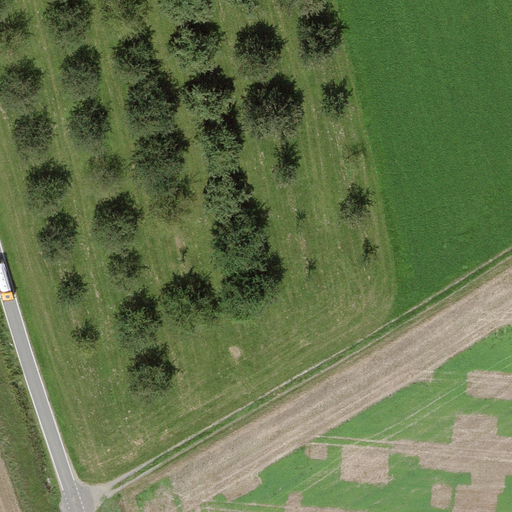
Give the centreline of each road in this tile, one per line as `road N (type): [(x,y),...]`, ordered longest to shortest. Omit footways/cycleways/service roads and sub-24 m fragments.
road 1 (track): [(511,252),(80,509)]
road 2 (track): [(0,262),(80,511)]
